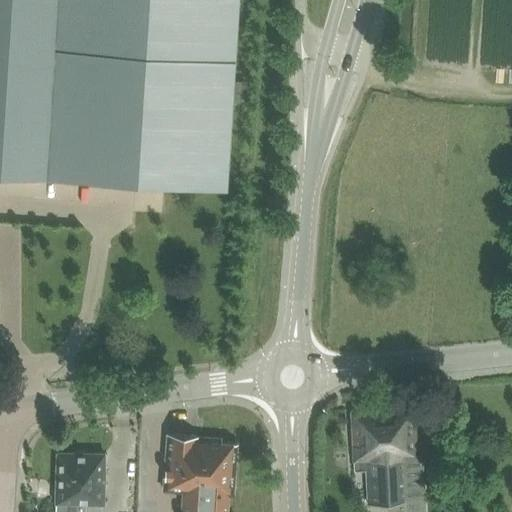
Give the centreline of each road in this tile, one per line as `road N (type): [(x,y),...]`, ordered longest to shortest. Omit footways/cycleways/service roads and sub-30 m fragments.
road 1 (tertiary): [(294,357),(312,159),(353,0)]
road 2 (tertiary): [(8,413),(270,378)]
road 3 (tertiary): [(310,374),(511,355)]
